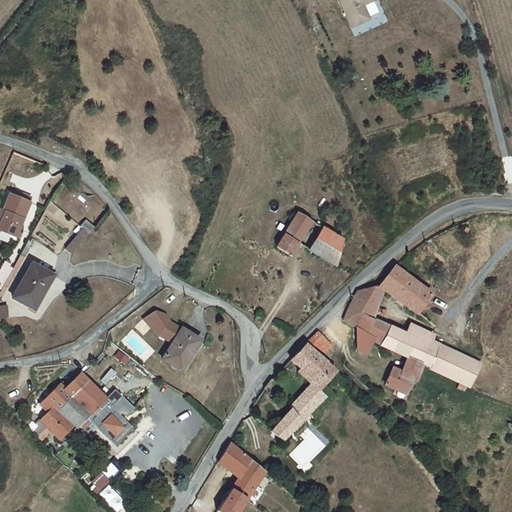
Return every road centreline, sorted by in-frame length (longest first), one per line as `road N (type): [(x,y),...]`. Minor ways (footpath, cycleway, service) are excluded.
road 1 (unclassified): [(256,381),(353,284),(437,217),(460,206),(511,203)]
road 2 (unclassified): [(0,140),(90,179),(159,275)]
road 3 (residential): [(0,367),(70,352),(159,275)]
road 4 (unclassified): [(159,275),(225,306),(248,327),(256,381)]
road 5 (unclassified): [(176,511),(256,381)]
